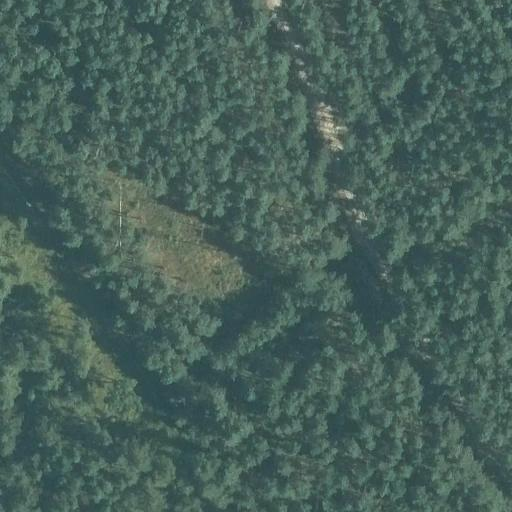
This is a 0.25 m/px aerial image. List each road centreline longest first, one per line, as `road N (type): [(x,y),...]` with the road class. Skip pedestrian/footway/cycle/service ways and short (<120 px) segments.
road 1 (track): [(511,486),(396,307),(277,0)]
road 2 (track): [(0,176),(224,511)]
